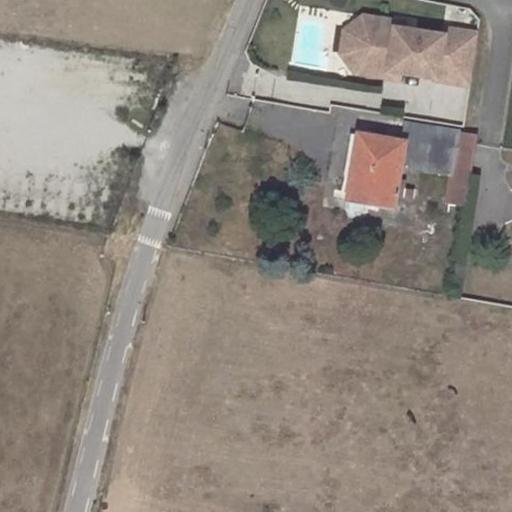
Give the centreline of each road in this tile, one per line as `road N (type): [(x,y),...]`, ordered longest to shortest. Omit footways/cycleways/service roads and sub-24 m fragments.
road 1 (unclassified): [(78,511),(146,240)]
road 2 (unclassified): [(244,0),(146,240)]
road 3 (residential): [(483,0),(500,16),(488,123)]
